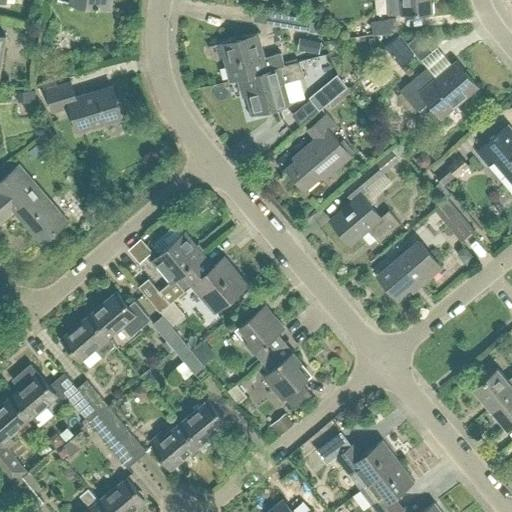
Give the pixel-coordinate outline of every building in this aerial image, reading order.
[(69,0),(69,2),(109,8),(110,0),(69,0)] [(400,12),(430,10),(429,0),(386,0),(387,13),(400,12)] [(279,13),(277,25),(309,30),(309,29),(316,30),(311,18),(279,13)] [(371,21),(371,23),(347,27),(349,37),(397,31),(396,18),(371,21)] [(229,79),(241,76),(284,64),(281,51),(274,53),(264,56),(262,50),(257,32),(218,43),(229,79)] [(397,35),(384,46),(401,65),(414,54),(397,35)] [(400,88),(417,109),(428,99),(441,115),(477,85),(456,59),(437,75),(428,65),(400,88)] [(299,60),(284,64),(241,76),(252,113),(291,102),(284,79),(285,79),(285,77),(289,75),(291,80),(304,77),(299,60)] [(342,68),(309,97),(319,110),(329,101),(347,85),(348,87),(354,81),(342,68)] [(74,96),(70,81),(43,89),(50,111),(67,106),(75,131),(122,116),(111,84),(74,96)] [(21,90),(22,101),(31,101),(31,90),(21,90)] [(300,155),(286,167),(304,188),(328,168),(331,171),(350,154),(330,131),(336,126),(325,113),(308,129),(315,138),(298,152),(300,155)] [(476,149),(488,163),(493,159),(511,180),(511,128),(507,123),(476,149)] [(48,131),(36,141),(45,152),(57,142),(48,131)] [(351,242),(367,228),(378,240),(400,221),(389,208),(381,215),(362,193),(367,188),(365,186),(382,171),(383,172),(400,159),(391,149),(375,163),(375,162),(344,188),(353,199),(330,218),(351,242)] [(426,153),(421,152),(417,156),(416,162),(420,166),(426,167),(430,163),(430,157),(426,153)] [(444,199),(445,200),(471,230),(473,228),(448,198),(451,194),(444,185),(456,175),(457,176),(469,166),(460,156),(448,166),(449,167),(437,178),(440,181),(433,188),(444,199)] [(0,222),(14,211),(40,242),(67,219),(19,164),(0,179),(0,222)] [(461,240),(462,240),(472,231),(471,230),(445,200),(434,209),(461,240)] [(150,281),(141,288),(160,310),(184,290),(173,278),(203,254),(184,231),(151,259),(169,281),(158,290),(150,281)] [(418,239),(377,274),(397,297),(415,281),(418,286),(441,266),(418,239)] [(212,264),(203,254),(173,278),(184,290),(191,284),(213,311),(247,282),(224,255),(212,264)] [(128,304),(116,290),(88,314),(107,336),(121,324),(130,335),(150,318),(134,299),(128,304)] [(244,341),(261,361),(285,340),(277,331),(284,326),(264,303),(238,325),(249,337),(244,341)] [(114,344),(107,336),(88,314),(61,337),(80,359),(94,347),(104,353),(114,344)] [(152,323),(173,348),(183,339),(163,314),(152,323)] [(173,348),(194,372),(204,364),(183,339),(173,348)] [(301,360),(285,340),(261,361),(268,369),(262,375),(282,398),(308,376),(297,363),(301,360)] [(468,366),(480,381),(489,373),(477,358),(468,366)] [(20,387),(11,395),(30,418),(58,395),(31,363),(12,378),(20,387)] [(472,387),(490,408),(511,388),(511,375),(507,380),(496,367),(489,373),(480,381),(472,387)] [(324,372),(308,386),(318,396),(333,382),(324,372)] [(87,378),(78,387),(99,412),(108,403),(101,395),(87,378)] [(67,395),(88,420),(99,412),(78,387),(67,395)] [(511,388),(490,408),(506,427),(511,421),(511,388)] [(28,470),(8,447),(16,441),(11,435),(30,418),(11,395),(0,404),(0,468),(13,484),(23,476),(22,475),(28,470)] [(207,399),(179,422),(199,445),(226,422),(207,399)] [(108,403),(99,412),(120,436),(128,429),(129,428),(115,412),(110,406),(108,403)] [(109,445),(118,437),(120,436),(99,412),(88,420),(109,445)] [(285,413),(270,426),(279,435),(293,423),(285,413)] [(179,422),(165,434),(161,429),(149,440),(152,445),(171,468),(199,445),(179,422)] [(341,431),(316,450),(327,463),(336,456),(360,487),(398,459),(382,438),(362,453),(353,442),(351,444),(341,431)] [(398,459),(360,487),(377,511),(395,511),(403,506),(394,495),(414,480),(398,459)] [(29,471),(23,476),(13,484),(34,509),(44,501),(34,489),(41,484),(29,471)] [(126,476),(98,499),(109,511),(129,511),(145,498),(126,476)] [(79,495),(89,507),(83,511),(109,511),(98,499),(88,487),(79,495)] [(292,511),(281,499),(264,511),(311,511),(308,508),(302,511),(292,511)] [(410,511),(405,505),(403,506),(395,511),(441,511),(434,501),(419,511),(410,511)]
